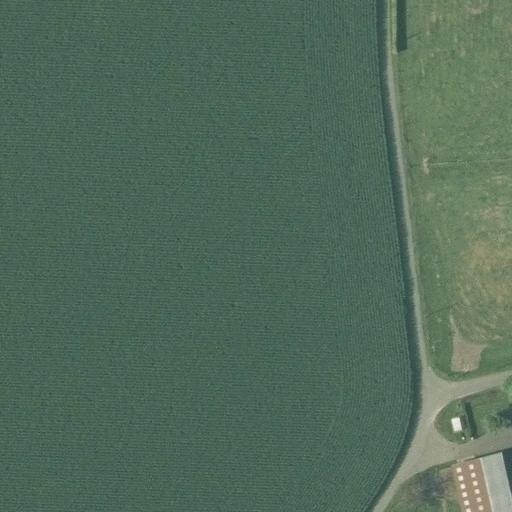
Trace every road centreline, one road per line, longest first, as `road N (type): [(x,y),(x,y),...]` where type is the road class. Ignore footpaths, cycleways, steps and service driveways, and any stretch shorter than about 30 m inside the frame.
road 1 (unclassified): [(384,0),(426,393)]
road 2 (unclassified): [(426,393),(425,424),(375,511)]
